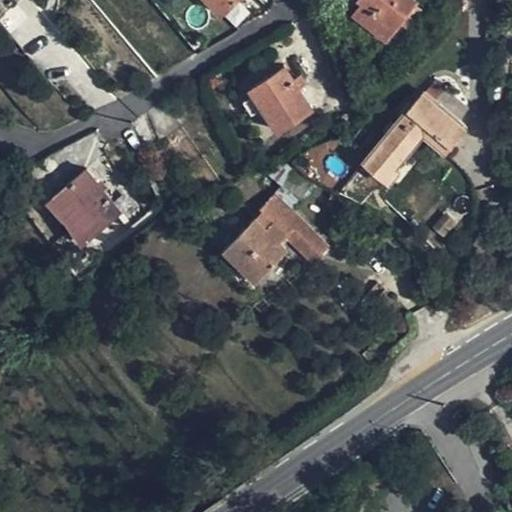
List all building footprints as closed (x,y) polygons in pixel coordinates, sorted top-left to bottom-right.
[(0,0),(0,8),(9,0),(0,0)] [(209,0),(221,11),(232,0),(209,0)] [(400,20),(414,2),(416,0),(415,0),(358,0),(362,2),(353,13),(385,38),(400,20)] [(421,8),(414,2),(400,20),(408,27),(421,8)] [(292,77),(284,66),(251,87),(280,129),(311,106),(298,86),(307,80),(301,71),(292,77)] [(466,127),(423,91),(364,159),(382,176),(422,129),(446,149),(466,127)] [(121,209),(87,168),(51,197),(83,239),(121,209)] [(314,187),(294,171),(284,183),(303,200),(314,187)] [(298,246),(312,233),(265,187),(257,195),(264,203),(260,208),(272,221),(265,228),(255,218),(225,249),(257,280),(286,250),(279,243),(287,236),(298,246)]
